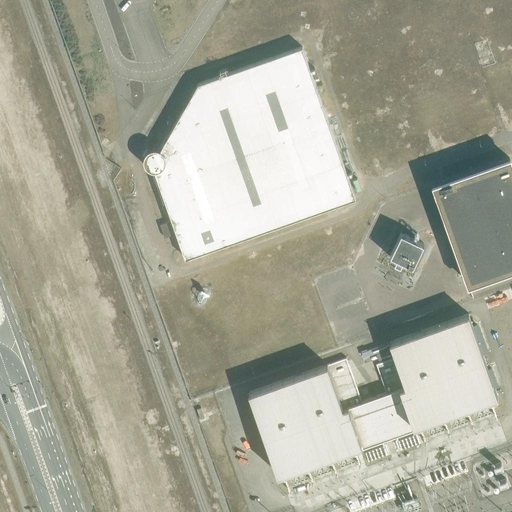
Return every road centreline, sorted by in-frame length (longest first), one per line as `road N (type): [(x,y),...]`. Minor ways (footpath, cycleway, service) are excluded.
road 1 (secondary): [(77,511),(0,290)]
road 2 (secondary): [(0,375),(48,511)]
